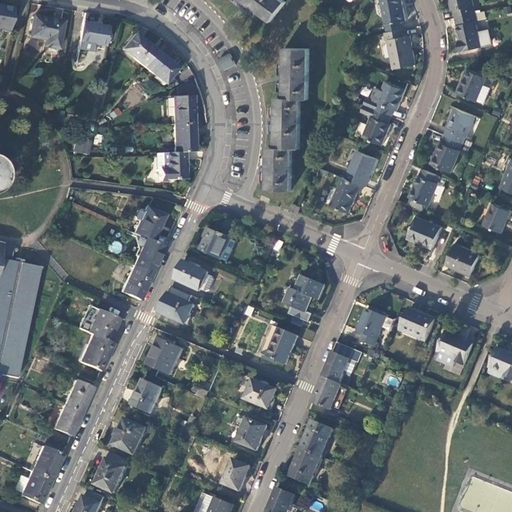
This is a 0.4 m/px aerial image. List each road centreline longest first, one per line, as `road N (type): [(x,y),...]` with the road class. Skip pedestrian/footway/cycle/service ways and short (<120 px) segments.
road 1 (residential): [(204,189),(57,511)]
road 2 (residential): [(256,511),(360,255)]
road 3 (residential): [(360,255),(435,75),(439,50),(426,0)]
road 4 (residential): [(204,189),(217,117),(194,48),(136,10),(81,0)]
road 5 (residential): [(204,189),(360,255)]
road 6 (residential): [(360,255),(500,315)]
